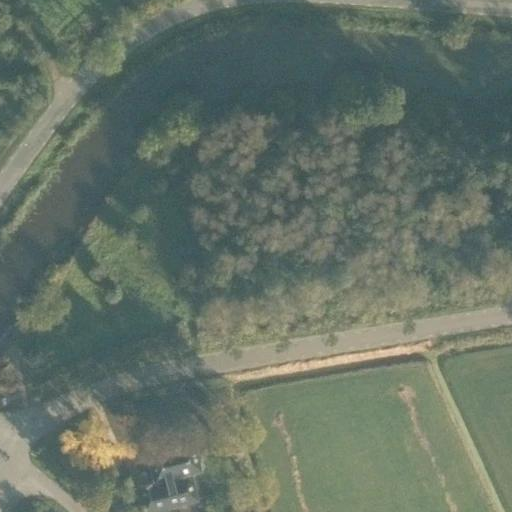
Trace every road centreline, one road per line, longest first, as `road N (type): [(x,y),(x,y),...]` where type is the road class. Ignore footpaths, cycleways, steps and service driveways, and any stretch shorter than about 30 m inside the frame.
road 1 (unclassified): [(12,455),(47,416),(113,381),(511,314)]
road 2 (tertiary): [(0,191),(69,91),(113,45),(206,0)]
